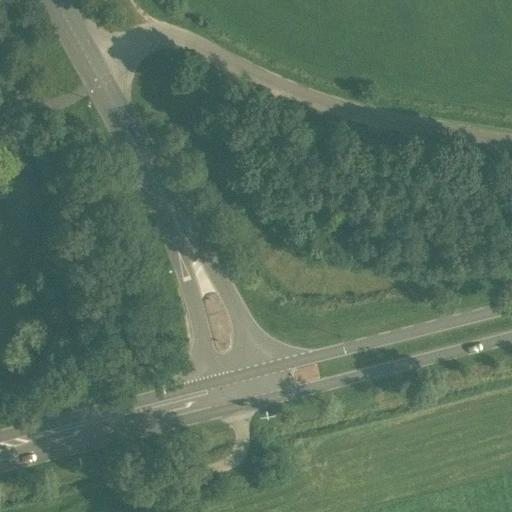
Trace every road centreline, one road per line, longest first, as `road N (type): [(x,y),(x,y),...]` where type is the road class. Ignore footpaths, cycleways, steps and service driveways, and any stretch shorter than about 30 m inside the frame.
road 1 (unclassified): [(511,142),(365,118),(172,38),(137,51),(98,81)]
road 2 (tertiary): [(229,378),(176,238),(98,81)]
road 3 (primary): [(511,307),(229,378)]
road 4 (primary): [(238,408),(511,338)]
road 5 (primary): [(0,468),(238,408)]
road 6 (primary): [(229,378),(0,437)]
road 7 (unclassified): [(137,511),(137,492),(148,484),(236,459),(246,446),(238,408)]
